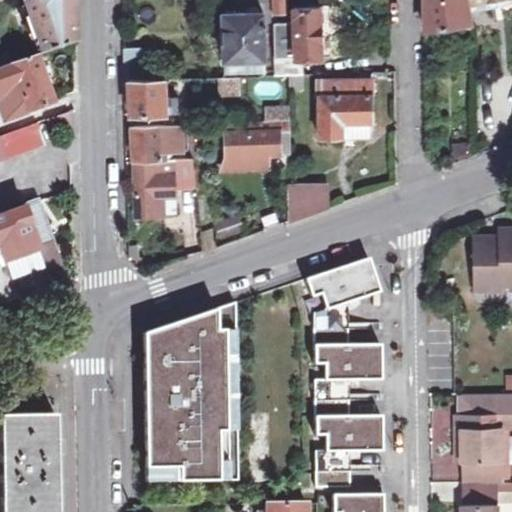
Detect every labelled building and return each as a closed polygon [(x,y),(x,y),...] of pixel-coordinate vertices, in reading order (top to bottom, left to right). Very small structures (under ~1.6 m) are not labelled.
[(40,52),(73,40),(72,5),(71,0),(27,0),(23,2),(40,52)] [(272,0),(273,11),(287,10),(287,0),(272,0)] [(472,22),(470,3),(491,0),(424,0),(425,30),(472,22)] [(274,74),(302,73),(301,56),(330,56),(330,7),(294,7),(294,21),(273,22),(274,74)] [(223,14),(224,59),(264,58),(262,13),(223,14)] [(124,51),(125,79),(155,78),(154,50),(124,51)] [(34,54),(0,66),(0,98),(7,120),(51,104),(34,54)] [(184,95),(199,95),(199,101),(260,99),(260,75),(184,77),(184,95)] [(155,78),(125,79),(125,108),(125,113),(165,112),(165,77),(155,78)] [(344,136),(344,132),(372,132),(371,81),(319,82),(319,136),(344,136)] [(69,110),(48,118),(53,132),(69,126),(69,110)] [(227,153),(267,153),(290,152),(290,121),(237,123),(237,126),(232,126),(233,131),(226,131),(227,153)] [(35,122),(0,134),(0,156),(42,141),(35,122)] [(161,196),(177,196),(177,186),(195,186),(191,160),(161,160),(161,148),(185,148),(184,124),(134,125),(134,215),(162,215),(161,196)] [(267,153),(227,153),(227,166),(266,165),(267,153)] [(290,221),(327,207),(327,185),(290,185),(290,221)] [(161,196),(162,215),(177,215),(177,196),(161,196)] [(0,300),(49,283),(44,269),(59,264),(36,201),(0,213),(0,300)] [(248,236),(240,214),(216,223),(224,244),(248,236)] [(511,227),(496,228),(497,239),(489,239),(489,236),(471,235),(471,290),(501,290),(501,284),(511,283),(511,227)] [(307,282),(312,299),(314,346),(349,346),(347,304),(381,294),(369,261),(307,282)] [(234,318),(181,320),(143,333),(144,398),(146,481),(237,480),(234,318)] [(381,346),(349,346),(314,346),(314,366),(323,366),(323,382),(350,382),(381,382),(381,346)] [(350,382),(323,382),(315,382),(315,438),(325,437),(325,451),(349,451),(381,451),(380,417),(350,417),(350,382)] [(269,452),(279,452),(279,387),(264,387),(265,452),(269,452)] [(458,432),(458,447),(458,466),(500,466),(500,430),(511,430),(511,395),(458,396),(458,418),(451,418),(451,432),(458,432)] [(351,413),(379,413),(379,398),(351,398),(351,413)] [(55,511),(54,415),(0,415),(0,511),(55,511)] [(349,451),(325,451),(315,451),(316,488),(350,487),(349,451)] [(432,479),(455,479),(455,463),(432,464),(432,479)] [(457,486),(458,507),(495,506),(495,485),(457,486)] [(383,511),(383,494),(333,496),(333,511),(383,511)] [(303,511),(303,503),(298,503),(265,503),(264,511),(303,511)]
